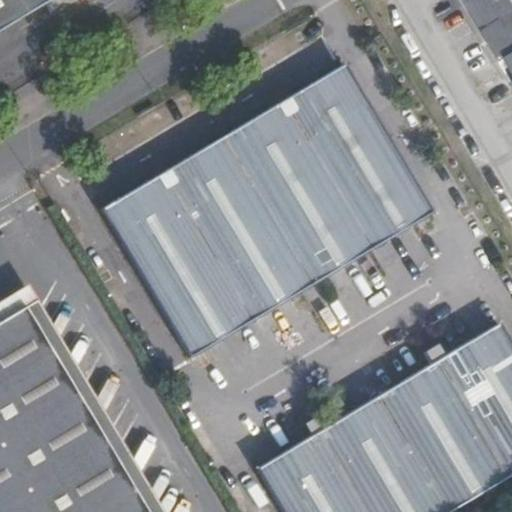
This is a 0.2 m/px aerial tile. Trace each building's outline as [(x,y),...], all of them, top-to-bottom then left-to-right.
[(0,0),(0,29),(47,1),(48,0),(0,0)] [(48,0),(47,1),(54,12),(73,0),(48,0)] [(511,0),(464,0),(511,78),(511,0)] [(273,107),(228,134),(231,139),(211,150),(209,146),(163,174),(167,181),(159,186),(154,179),(99,212),(187,358),(428,214),(340,67),(282,101),(287,109),(279,114),(273,107)] [(231,139),(228,134),(209,146),(211,150),(231,139)] [(0,511),(150,511),(151,510),(139,504),(143,495),(130,490),(133,481),(120,474),(124,464),(112,459),(114,451),(101,444),(105,434),(94,429),(97,421),(82,414),(87,405),(74,399),(78,392),(65,385),(69,375),(56,369),(60,360),(47,354),(51,346),(39,342),(43,331),(31,325),(21,309),(0,321),(0,511)] [(475,351),(502,336),(496,326),(469,341),(475,351)] [(287,466),(261,482),(279,511),(447,511),(511,473),(511,352),(502,336),(475,351),(469,341),(441,358),(433,348),(422,354),(429,365),(401,383),(407,393),(357,423),(351,414),(323,430),(315,419),(304,426),(310,438),(280,456),(287,466)] [(401,383),(351,414),(357,423),(407,393),(401,383)] [(255,471),(261,482),(287,466),(280,456),(255,471)]
